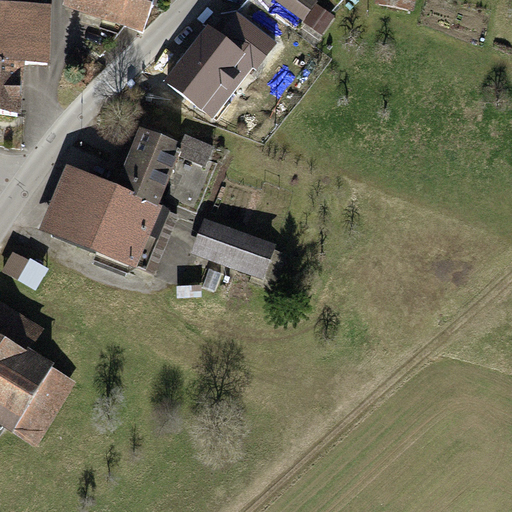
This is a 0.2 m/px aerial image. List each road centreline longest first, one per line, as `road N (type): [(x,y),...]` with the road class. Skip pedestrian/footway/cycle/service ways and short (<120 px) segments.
road 1 (track): [(511,273),(249,511)]
road 2 (tertiary): [(27,180),(198,0)]
